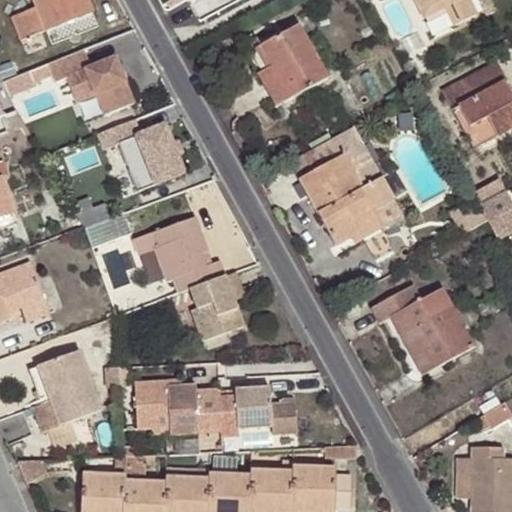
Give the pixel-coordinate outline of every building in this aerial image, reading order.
[(95,11),(90,0),(37,0),(41,8),(17,18),(25,40),(95,11)] [(416,0),(423,12),(444,1),(447,8),(455,25),(478,14),(471,0),(416,0)] [(444,1),(423,12),(426,19),(447,8),(444,1)] [(301,25),(261,48),(273,69),(269,71),(289,103),(332,78),(301,25)] [(273,69),(261,48),(249,55),(279,109),(289,103),(269,71),(273,69)] [(86,50),(52,62),(59,80),(72,75),(81,100),(100,94),(106,112),(134,102),(117,57),(92,66),(86,50)] [(509,79),(499,61),(443,91),(475,148),(511,129),(511,92),(506,81),(509,79)] [(186,171),(166,123),(142,133),(136,119),(100,133),(106,148),(120,142),(139,190),(186,171)] [(380,222),(383,228),(406,216),(357,126),(305,153),(316,172),(302,180),(338,245),(355,236),(380,222)] [(0,218),(17,212),(3,176),(0,177),(0,218)] [(492,185),(476,194),(481,203),(497,195),(492,185)] [(511,211),(511,198),(507,190),(497,195),(481,203),(491,221),(490,221),(491,222),(511,211)] [(90,244),(130,234),(125,213),(109,218),(104,198),(80,204),(90,244)] [(175,277),(180,292),(192,287),(207,282),(226,275),(221,262),(205,267),(201,256),(210,252),(196,217),(155,232),(160,246),(156,247),(168,280),(175,277)] [(396,250),(383,228),(380,222),(355,236),(357,241),(365,237),(379,259),(396,250)] [(19,310),(42,302),(28,264),(0,273),(0,321),(6,319),(5,314),(2,309),(8,307),(10,313),(19,310)] [(243,287),(236,271),(226,275),(207,282),(192,287),(199,308),(193,311),(204,340),(245,325),(231,291),(243,287)] [(393,317),(413,356),(442,341),(453,360),(475,348),(444,290),(423,302),(415,287),(373,310),(382,324),(393,317)] [(47,315),(42,302),(19,310),(23,323),(47,315)] [(442,341),(413,356),(423,375),(453,360),(442,341)] [(44,435),(103,411),(79,352),(42,367),(48,382),(35,387),(40,402),(49,398),(51,403),(34,410),(44,435)] [(35,387),(48,382),(42,367),(29,373),(35,387)] [(181,377),(169,378),(169,387),(181,386),(181,377)] [(221,428),(219,396),(219,390),(219,388),(197,389),(197,386),(181,386),(169,387),(169,378),(136,380),(138,425),(154,424),(171,424),(171,431),(221,428)] [(235,395),(219,396),(221,428),(221,435),(239,434),(238,427),(272,425),(272,433),(296,432),(295,403),(269,404),(269,386),(235,388),(235,390),(235,395)] [(171,424),(154,424),(155,432),(171,431),(171,424)] [(356,458),(357,446),(335,447),(327,448),(328,459),(356,458)] [(511,511),(511,459),(506,459),(494,460),(494,449),(474,449),(473,459),(474,499),(474,511),(511,511)] [(506,449),(494,449),(494,460),(506,459),(506,449)] [(460,499),(474,499),(473,459),(459,458),(460,499)] [(292,511),(293,509),(294,469),(294,462),(285,462),(285,468),(285,473),(253,473),(252,478),(251,511),(292,511)] [(327,470),(294,469),(293,509),(318,509),(317,511),(335,511),(335,510),(353,510),(353,476),(336,476),(336,470),(327,470)] [(209,476),(210,470),(168,470),(167,479),(210,480),(209,476)] [(251,511),(252,478),(209,476),(210,480),(208,511),(251,511)] [(125,511),(127,482),(127,478),(85,477),(83,511),(125,511)] [(208,511),(210,480),(167,479),(167,483),(166,511),(208,511)] [(166,511),(167,483),(127,482),(125,511),(166,511)]
